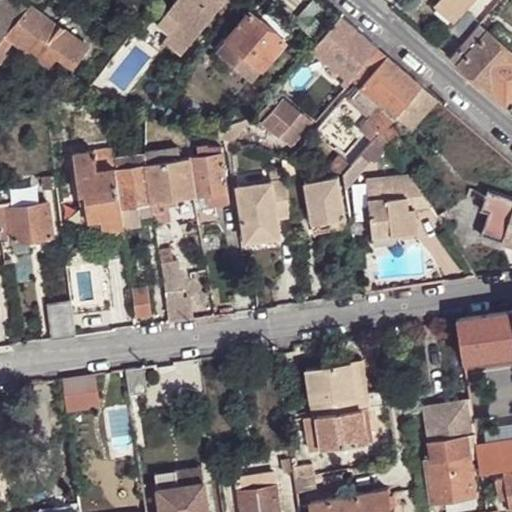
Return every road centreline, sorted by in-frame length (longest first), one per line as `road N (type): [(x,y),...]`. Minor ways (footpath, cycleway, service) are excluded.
road 1 (residential): [(511,286),(0,367)]
road 2 (unclassified): [(359,0),(511,130)]
